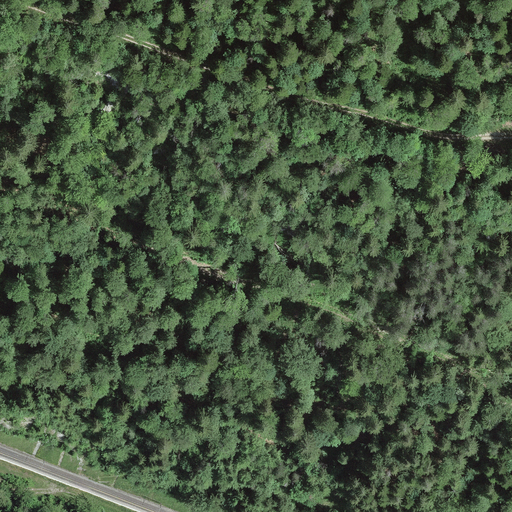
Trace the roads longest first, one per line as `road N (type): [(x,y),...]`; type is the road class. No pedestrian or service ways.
road 1 (track): [(5,0),(435,134),(511,136)]
road 2 (track): [(329,505),(335,487),(319,473),(111,333)]
road 3 (track): [(102,478),(238,482),(346,511)]
